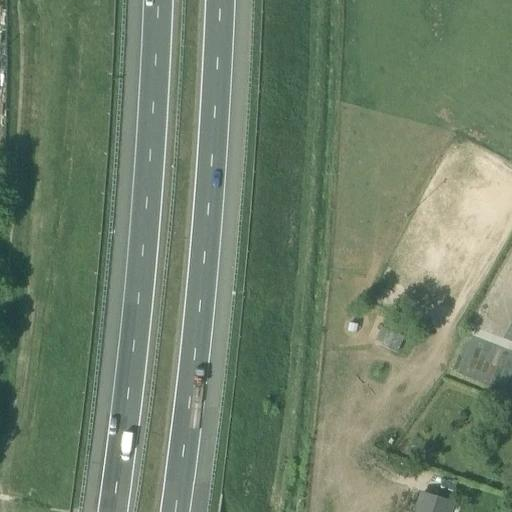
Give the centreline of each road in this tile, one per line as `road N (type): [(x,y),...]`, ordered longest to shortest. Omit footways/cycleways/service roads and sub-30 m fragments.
road 1 (motorway): [(157,0),(142,251),(113,511)]
road 2 (motorway): [(175,511),(219,0)]
